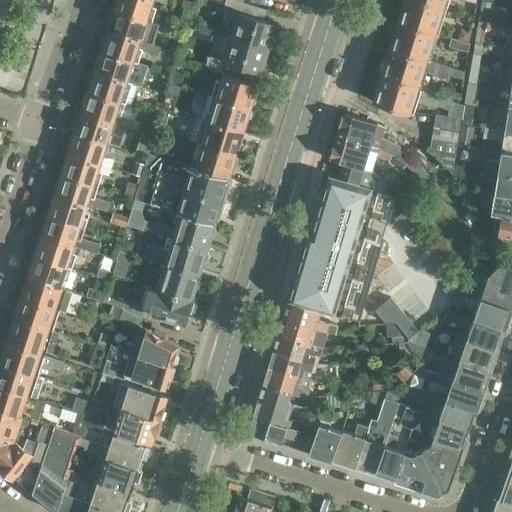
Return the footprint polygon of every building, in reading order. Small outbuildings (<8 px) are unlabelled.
[(115,0),(114,5),(116,8),(115,10),(147,20),(153,0),(115,0)] [(184,0),(182,8),(191,11),(194,0),(192,0),(184,0)] [(235,0),(223,0),(221,7),(235,11),(228,35),(268,48),(275,24),(252,16),(255,6),(241,2),(235,0)] [(399,22),(438,34),(446,8),(421,0),(405,0),(403,7),(401,10),(399,16),(400,20),(399,22)] [(108,27),(107,29),(141,40),(153,44),(159,24),(147,20),(115,10),(115,11),(112,13),(110,18),(112,21),(110,28),(108,27)] [(487,23),(477,21),(474,42),(484,43),(487,23)] [(391,46),(390,49),(430,61),(438,34),(399,22),(395,33),(392,36),(390,42),(391,46)] [(507,26),(489,24),(488,33),(511,36),(511,28),(507,27),(507,26)] [(102,41),(100,47),(102,50),(102,51),(134,61),(138,48),(157,55),(160,46),(153,44),(141,40),(107,29),(106,33),(108,34),(106,39),(102,41)] [(472,34),(461,30),(458,40),(469,44),(472,34)] [(206,56),(203,65),(224,72),(233,75),(236,65),(260,72),(268,48),(228,35),(220,60),(206,56)] [(471,45),(454,40),(451,47),(470,54),(471,45)] [(484,43),(474,42),(471,63),(481,64),(484,43)] [(383,72),(383,74),(421,86),(426,72),(449,78),(450,75),(465,80),(467,72),(430,61),(390,49),(387,60),(384,62),(382,69),(383,72)] [(95,67),(94,71),(127,81),(136,83),(137,84),(142,85),(148,65),(134,61),(102,51),(101,52),(98,53),(96,59),(98,63),(97,68),(95,67)] [(481,64),(471,63),(468,84),(478,85),(481,64)] [(173,69),(170,79),(181,83),(184,72),(173,69)] [(89,81),(87,87),(89,90),(89,92),(121,101),(131,104),(137,84),(136,83),(127,81),(94,71),(93,73),(95,74),(93,79),(89,81)] [(224,72),(216,95),(251,106),(251,104),(255,103),(257,97),(254,94),(258,83),(233,75),(224,72)] [(376,88),(374,95),(375,98),(374,101),(399,108),(398,110),(410,114),(413,113),(418,97),(448,106),(449,100),(450,96),(421,86),(383,74),(378,87),(376,88)] [(159,83),(157,91),(165,93),(167,85),(159,83)] [(478,85),(468,84),(465,104),(475,105),(478,85)] [(451,95),(462,99),(463,94),(453,91),(451,95)] [(81,109),(80,112),(114,122),(138,129),(140,121),(117,114),(121,101),(89,92),(88,93),(85,95),(83,100),(85,104),(83,109),(81,109)] [(180,101),(177,110),(209,119),(243,130),(246,119),(250,118),(252,113),(250,109),(251,106),(216,95),(212,111),(180,101)] [(151,104),(149,110),(159,113),(162,105),(162,103),(157,101),(151,104)] [(475,105),(465,104),(462,124),(472,125),(475,105)] [(462,114),(439,111),(435,135),(458,139),(462,114)] [(76,122),(74,128),(76,130),(75,133),(107,143),(111,130),(114,122),(80,112),(79,115),(81,115),(79,120),(76,122)] [(339,128),(337,135),(380,148),(381,144),(396,152),(394,154),(406,165),(408,164),(418,173),(423,167),(413,158),(414,157),(402,147),(403,143),(384,135),(385,130),(376,127),(377,122),(345,113),(343,116),(341,116),(338,123),(341,124),(340,129),(339,128)] [(206,127),(202,142),(236,153),(237,151),(241,150),(242,144),(240,141),(243,130),(209,119),(208,123),(207,125),(206,127)] [(142,120),(140,128),(151,131),(153,123),(142,120)] [(472,125),(462,124),(459,145),(469,146),(472,125)] [(484,127),(482,138),(502,141),(500,152),(511,153),(511,132),(504,131),(484,127)] [(68,149),(67,152),(100,163),(112,167),(114,160),(103,156),(107,143),(75,133),(72,135),(70,141),(72,145),(70,150),(68,149)] [(331,146),(329,154),(332,155),(331,158),(343,162),(341,168),(338,177),(354,182),(356,182),(382,191),(385,180),(373,171),(380,148),(337,135),(335,143),(335,144),(334,147),(331,146)] [(458,139),(435,135),(433,147),(439,150),(453,167),(458,139)] [(154,140),(152,150),(168,155),(171,146),(154,140)] [(202,142),(194,167),(229,177),(232,166),(236,165),(238,159),(235,156),(236,153),(202,142)] [(62,163),(60,170),(63,172),(62,174),(94,184),(98,172),(109,175),(112,167),(100,163),(67,152),(66,155),(68,156),(66,161),(62,163)] [(150,152),(135,199),(179,212),(215,222),(229,177),(194,167),(163,157),(150,152)] [(485,169),(497,171),(511,173),(511,153),(500,152),(499,161),(486,159),(485,169)] [(394,154),(389,160),(401,171),(406,165),(394,154)] [(136,163),(133,174),(141,176),(144,165),(136,163)] [(465,166),(456,164),(454,178),(467,180),(468,167),(465,166)] [(496,179),(494,192),(511,195),(511,173),(497,171),(485,169),(483,178),(496,179)] [(55,190),(53,194),(87,204),(108,210),(111,201),(90,194),(94,184),(62,174),(62,175),(58,177),(56,183),(58,186),(57,191),(55,190)] [(286,293),(290,294),(288,300),(319,310),(334,313),(340,315),(343,307),(352,310),(350,318),(359,321),(384,238),(379,232),(376,232),(373,239),(364,236),(366,229),(369,218),(371,211),(381,214),(379,220),(388,223),(395,200),(389,193),(382,191),(338,178),(329,175),(325,186),(322,185),(319,194),(323,195),(320,203),(317,214),(316,216),(313,215),(313,216),(310,225),(313,226),(311,233),(308,233),(306,241),(305,244),(301,243),(299,252),(302,253),(301,258),(297,257),(294,266),(298,267),(295,275),(293,283),(293,285),(289,284),(286,293)] [(128,181),(124,192),(133,195),(137,184),(128,181)] [(480,190),(465,188),(464,190),(475,202),(478,202),(480,190)] [(511,195),(494,192),(490,215),(494,216),(495,212),(511,214),(511,195)] [(49,204),(48,210),(49,213),(49,215),(81,224),(87,204),(53,194),(53,196),(55,197),(53,201),(49,204)] [(135,199),(127,224),(143,228),(172,236),(207,247),(211,236),(214,234),(216,228),(214,224),(215,222),(179,212),(174,228),(166,225),(165,221),(156,219),(154,221),(145,218),(142,211),(145,202),(135,199)] [(404,211),(394,218),(399,224),(409,217),(404,211)] [(511,214),(495,212),(494,216),(493,227),(498,228),(497,235),(511,248),(511,214)] [(113,213),(111,220),(126,224),(128,218),(113,213)] [(41,231),(40,235),(74,245),(98,253),(102,242),(77,235),(81,224),(49,215),(48,216),(45,218),(43,223),(45,226),(43,232),(41,231)] [(36,245),(34,251),(36,255),(36,256),(67,266),(74,245),(40,235),(39,237),(41,238),(40,244),(36,245)] [(123,236),(120,247),(132,250),(135,240),(123,236)] [(147,241),(143,254),(164,261),(200,273),(203,261),(206,259),(208,254),(206,250),(207,248),(172,236),(169,248),(147,241)] [(511,251),(490,270),(484,275),(483,285),(481,296),(511,307),(511,302),(511,251)] [(28,272),(27,275),(29,276),(29,277),(62,287),(63,286),(60,286),(67,266),(36,256),(35,258),(32,258),(30,263),(32,267),(30,273),(28,272)] [(475,282),(487,268),(478,259),(465,272),(475,282)] [(147,266),(141,282),(147,285),(156,287),(156,288),(192,298),(195,286),(199,285),(200,279),(199,276),(200,273),(164,261),(164,263),(161,270),(147,266)] [(115,264),(111,273),(121,275),(124,266),(115,264)] [(483,285),(484,275),(490,270),(488,268),(487,268),(475,282),(483,285)] [(23,286),(22,292),(23,295),(22,296),(56,307),(66,311),(73,291),(62,287),(29,277),(27,285),(23,286)] [(107,293),(104,301),(113,304),(122,308),(141,317),(144,309),(149,310),(150,311),(162,315),(161,316),(184,323),(187,312),(191,312),(194,302),(191,301),(192,298),(156,288),(156,287),(147,285),(142,303),(107,293)] [(90,287),(87,295),(103,301),(106,292),(90,287)] [(19,307),(16,317),(49,328),(56,307),(22,296),(22,298),(19,300),(18,305),(19,307)] [(374,309),(385,322),(396,322),(408,338),(418,330),(390,296),(374,309)] [(481,296),(473,318),(504,329),(511,307),(481,296)] [(288,300),(283,318),(327,331),(335,333),(337,325),(329,323),(316,319),(319,310),(288,300)] [(113,304),(108,317),(118,321),(119,318),(122,308),(113,304)] [(435,316),(432,326),(439,328),(442,319),(435,316)] [(12,329),(7,342),(41,353),(42,350),(53,353),(60,331),(49,328),(16,317),(15,319),(12,320),(11,326),(12,329)] [(327,331),(283,318),(278,334),(321,347),(327,331)] [(473,318),(466,337),(497,348),(504,329),(473,318)] [(402,335),(394,323),(385,325),(386,337),(391,336),(402,335)] [(139,326),(131,351),(138,353),(155,359),(171,364),(172,362),(176,361),(179,355),(175,352),(177,344),(139,326)] [(430,332),(420,329),(407,339),(408,340),(425,346),(430,332)] [(101,331),(97,343),(106,346),(109,334),(101,331)] [(317,363),(319,355),(321,347),(278,334),(273,350),(317,363)] [(457,334),(449,354),(490,368),(497,348),(457,334)] [(425,346),(408,340),(409,341),(421,355),(425,346)] [(421,355),(409,341),(400,342),(401,357),(421,355)] [(2,353),(0,357),(0,358),(1,361),(1,363),(34,374),(39,362),(61,370),(64,361),(41,353),(7,342),(4,351),(2,353)] [(97,344),(90,364),(98,367),(105,346),(97,344)] [(273,350),(268,366),(311,379),(326,378),(326,363),(317,363),(273,350)] [(131,351),(124,374),(164,387),(167,376),(172,377),(175,367),(171,366),(171,364),(155,359),(138,353),(131,351)] [(490,368),(449,354),(445,367),(440,365),(438,372),(483,388),(490,368)] [(107,360),(103,371),(115,375),(118,363),(107,360)] [(0,385),(37,398),(43,377),(34,374),(1,363),(0,365),(0,385)] [(405,364),(395,373),(402,381),(412,372),(405,364)] [(268,366),(263,383),(306,396),(311,379),(268,366)] [(483,388),(424,368),(421,377),(449,386),(445,398),(475,408),(475,409),(483,388)] [(103,372),(100,380),(112,384),(115,376),(103,372)] [(390,375),(374,376),(375,386),(390,385),(390,375)] [(121,382),(118,390),(125,393),(121,407),(158,419),(163,404),(159,403),(161,395),(128,383),(128,384),(121,382)] [(263,383),(258,399),(290,409),(290,408),(291,408),(294,400),(305,404),(308,405),(328,402),(328,394),(313,396),(312,397),(307,397),(263,383)] [(0,409),(22,416),(22,415),(30,418),(41,421),(47,401),(36,398),(0,385),(0,409)] [(391,389),(388,397),(401,401),(404,394),(391,389)] [(375,404),(380,391),(372,392),(368,402),(375,404)] [(348,393),(338,394),(339,410),(349,409),(348,393)] [(74,400),(71,409),(83,413),(86,404),(87,401),(75,397),(74,400)] [(429,414),(440,417),(468,427),(475,408),(445,398),(442,406),(432,403),(429,414)] [(258,399),(253,415),(298,429),(306,432),(306,431),(308,423),(300,421),(288,417),(290,409),(258,399)] [(368,427),(354,466),(374,472),(384,443),(397,403),(385,399),(378,420),(371,418),(368,427)] [(110,418),(107,427),(113,430),(122,433),(123,432),(147,440),(149,432),(153,434),(158,419),(121,407),(116,420),(110,418)] [(0,436),(20,443),(15,439),(22,416),(0,409),(0,436)] [(319,421),(308,450),(331,458),(341,429),(330,425),(336,411),(322,412),(319,421)] [(77,412),(71,432),(81,435),(87,415),(77,412)] [(90,412),(85,424),(97,428),(102,416),(90,412)] [(436,427),(433,437),(462,448),(463,445),(462,445),(468,427),(440,417),(429,414),(425,422),(436,427)] [(253,415),(248,431),(281,441),(308,450),(314,433),(306,431),(306,432),(298,429),(253,415)] [(341,429),(331,458),(354,466),(368,427),(357,423),(354,433),(341,429)] [(42,425),(37,439),(38,440),(48,443),(52,432),(53,429),(42,425)] [(48,443),(32,491),(57,510),(63,493),(67,480),(70,471),(73,460),(77,447),(79,441),(75,439),(75,438),(70,436),(57,432),(56,433),(52,432),(48,443)] [(388,433),(374,472),(394,479),(394,480),(404,450),(393,447),(397,436),(388,433)] [(79,441),(77,447),(105,457),(138,467),(139,467),(142,456),(145,458),(149,447),(145,446),(146,444),(125,437),(125,438),(113,434),(109,446),(80,437),(79,441)] [(0,465),(14,476),(15,477),(31,456),(33,453),(20,443),(0,436),(0,465)] [(430,445),(421,449),(442,491),(448,488),(448,487),(462,448),(433,437),(430,445)] [(31,456),(15,477),(32,491),(48,443),(38,440),(33,456),(31,456)] [(404,450),(394,480),(436,493),(436,494),(442,491),(421,449),(412,453),(404,450)] [(511,456),(503,476),(511,478),(511,456)] [(92,468),(89,476),(98,479),(131,490),(134,482),(133,482),(134,479),(137,480),(141,471),(137,469),(138,467),(105,457),(100,471),(92,468)] [(511,478),(503,476),(496,497),(497,497),(498,496),(511,501),(511,478)] [(97,480),(90,502),(120,511),(123,511),(124,510),(127,511),(131,501),(127,500),(128,498),(131,490),(98,479),(97,480)] [(67,480),(63,493),(72,496),(76,483),(67,480)] [(232,506),(230,511),(270,511),(271,510),(272,506),(275,497),(250,489),(247,498),(241,495),(238,504),(232,506)] [(63,493),(57,510),(58,511),(120,511),(90,502),(72,496),(63,493)] [(511,511),(511,501),(498,496),(497,497),(491,511),(511,511)]
